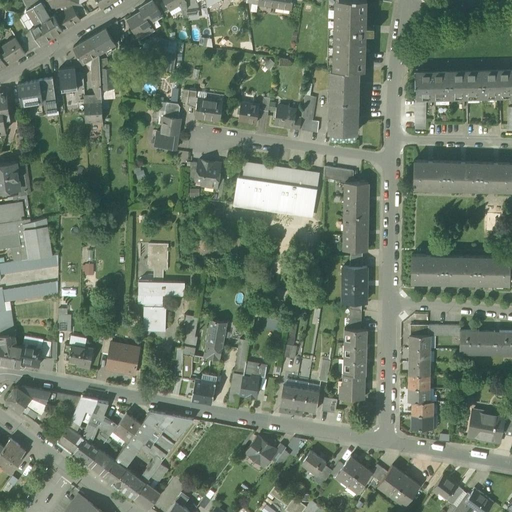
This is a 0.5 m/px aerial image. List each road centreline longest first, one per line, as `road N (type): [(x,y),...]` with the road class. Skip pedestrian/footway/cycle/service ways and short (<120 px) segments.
road 1 (residential): [(388,442),(0,372)]
road 2 (residential): [(391,159),(209,132)]
road 3 (tertiary): [(129,511),(0,413)]
road 4 (residential): [(0,78),(131,0)]
road 5 (residential): [(389,302),(391,159)]
road 6 (residential): [(388,442),(389,302)]
road 7 (residential): [(391,137),(403,11)]
road 8 (residential): [(511,465),(388,442)]
road 9 (residential): [(389,302),(511,313)]
road 10 (residential): [(511,142),(391,137)]
